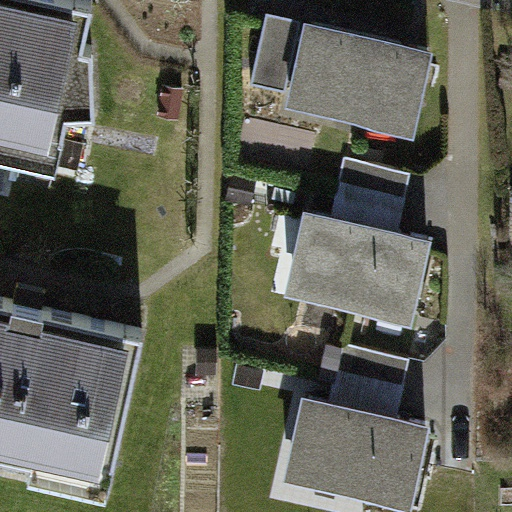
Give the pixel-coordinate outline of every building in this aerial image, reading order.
[(81,36),(88,0),(0,0),(0,140),(58,153),(68,101),(98,101),(94,38),(81,36)] [(289,88),(306,16),(289,12),(269,8),(267,21),(253,81),(289,88)] [(436,38),(308,10),(306,16),(289,88),(288,94),(416,122),(436,38)] [(452,226),(322,198),(303,281),(434,310),(452,226)] [(111,484),(147,320),(0,287),(0,439),(35,448),(31,465),(111,484)] [(453,413),(320,385),(302,473),(435,501),(453,413)]
